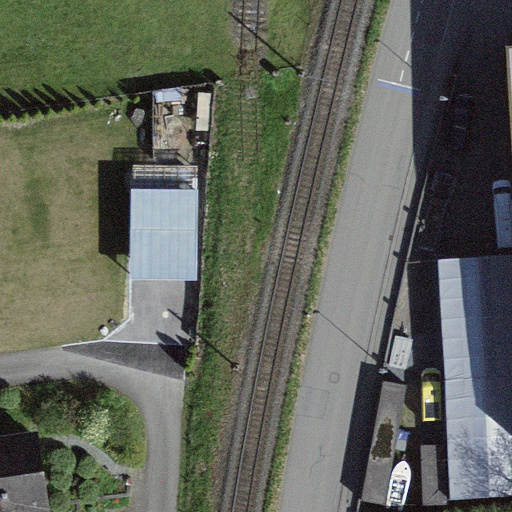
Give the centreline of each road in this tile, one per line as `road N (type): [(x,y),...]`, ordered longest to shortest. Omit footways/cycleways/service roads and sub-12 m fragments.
road 1 (residential): [(312,511),(334,349),(418,0)]
road 2 (residential): [(155,511),(160,433),(146,390),(112,367),(65,362),(0,370)]
